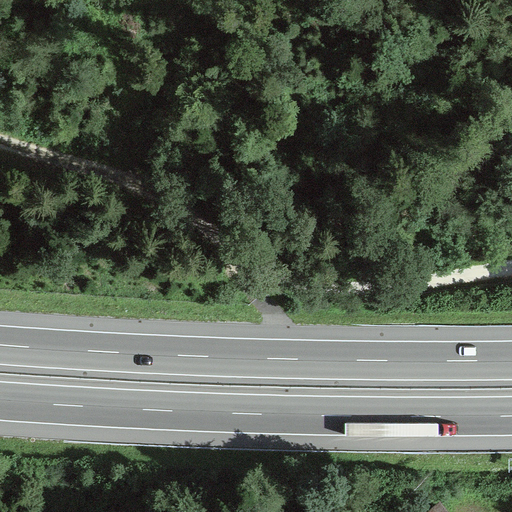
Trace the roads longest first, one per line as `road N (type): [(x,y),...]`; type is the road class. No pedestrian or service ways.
road 1 (track): [(511,267),(358,288),(297,284),(244,263),(139,181),(0,139)]
road 2 (motorway): [(0,400),(167,414),(511,420)]
road 3 (motorway): [(511,363),(430,366),(0,344)]
road 4 (track): [(139,181),(123,80),(91,0)]
